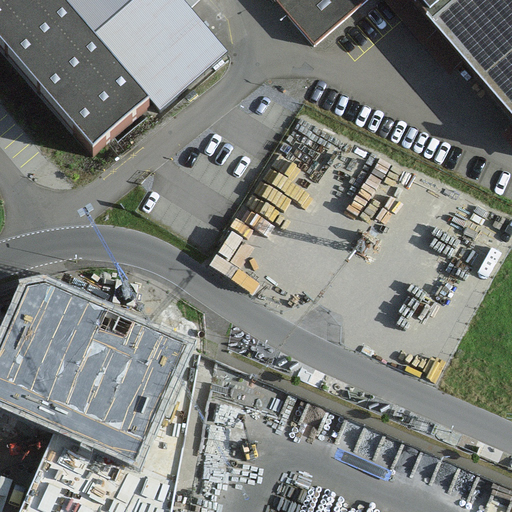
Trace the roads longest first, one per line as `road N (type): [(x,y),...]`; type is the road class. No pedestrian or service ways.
road 1 (unclassified): [(55,246),(117,252),(182,276),(246,324),(321,362),(511,442)]
road 2 (unclassified): [(55,246),(77,213),(247,74),(253,31),(233,0)]
